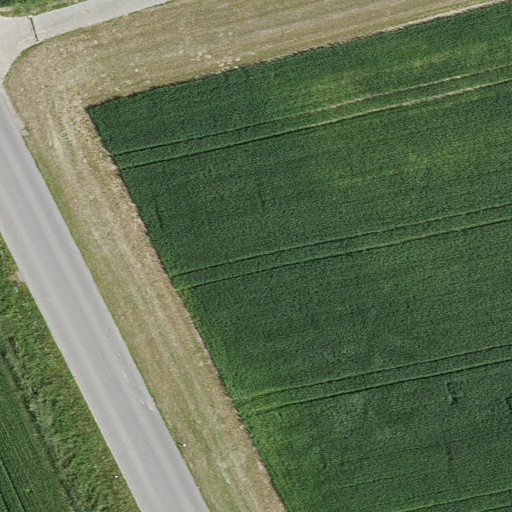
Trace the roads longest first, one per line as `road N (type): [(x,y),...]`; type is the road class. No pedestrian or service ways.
road 1 (tertiary): [(0,172),(172,511)]
road 2 (track): [(146,0),(0,43)]
